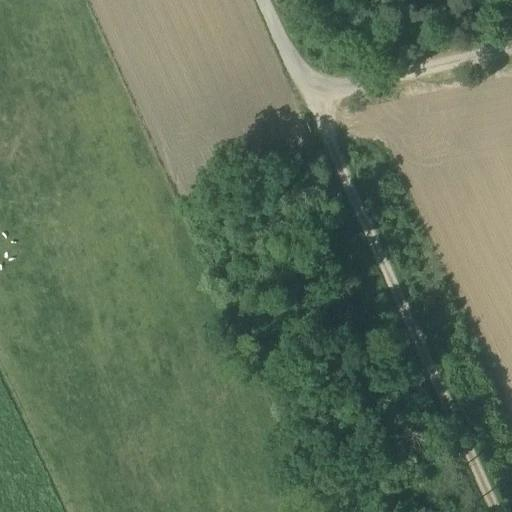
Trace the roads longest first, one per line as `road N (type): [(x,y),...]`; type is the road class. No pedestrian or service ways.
road 1 (track): [(496,511),(315,107)]
road 2 (track): [(511,51),(338,94),(304,83)]
